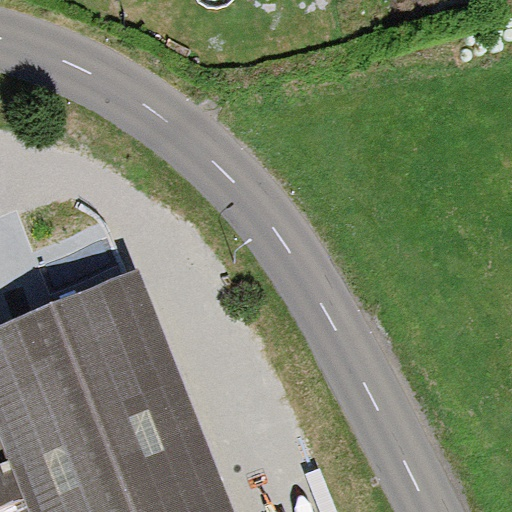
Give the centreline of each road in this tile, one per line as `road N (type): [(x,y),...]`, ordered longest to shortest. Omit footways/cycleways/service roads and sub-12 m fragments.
road 1 (tertiary): [(428,511),(290,248),(240,183),(145,104),(88,71),(0,38)]
road 2 (track): [(173,124),(211,102),(511,38)]
